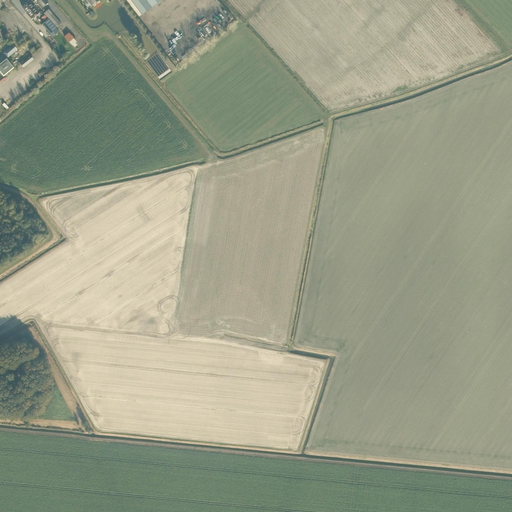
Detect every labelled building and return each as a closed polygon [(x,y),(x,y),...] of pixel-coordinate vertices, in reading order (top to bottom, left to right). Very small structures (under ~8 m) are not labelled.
[(37,2),(42,8),(48,3),(45,0),(35,0),(38,2),(37,2)] [(131,0),(143,16),(163,0),(131,0)] [(208,0),(198,0),(155,33),(173,56),(222,18),(208,0)] [(25,13),(32,20),(39,13),(33,6),(32,7),(28,1),(21,6),(26,12),(25,13)] [(44,14),(50,20),(56,28),(61,24),(48,10),(44,14)] [(52,36),(58,31),(48,19),(42,25),(52,36)] [(74,48),(78,45),(76,43),(77,42),(67,31),(63,35),(74,48)] [(17,50),(13,45),(3,53),(7,57),(17,50)] [(0,64),(0,75),(2,74),(4,76),(13,68),(6,59),(0,64)]
